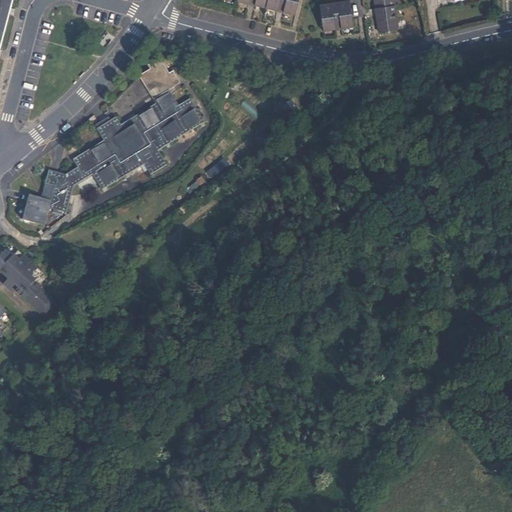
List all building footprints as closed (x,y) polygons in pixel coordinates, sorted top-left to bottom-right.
[(12,0),(0,0),(0,33),(3,35),(12,0)] [(253,0),(252,5),(265,9),(267,0),(253,0)] [(267,0),(265,9),(275,11),(277,0),(267,0)] [(280,12),(281,13),(284,0),(277,0),(275,11),(280,12)] [(284,0),(281,13),(293,16),(296,0),(284,0)] [(345,0),(332,2),(335,15),(338,14),(339,28),(351,26),(347,0),(345,0)] [(373,0),(375,9),(393,6),(391,0),(373,0)] [(335,15),(332,2),(319,4),(323,31),(333,29),(332,15),(335,15)] [(393,6),(375,9),(375,12),(378,31),(396,29),(393,6)] [(140,75),(154,98),(169,88),(181,81),(178,76),(174,70),(170,72),(159,56),(148,63),(151,68),(140,75)] [(104,138),(126,165),(140,156),(151,175),(168,164),(159,150),(206,121),(190,96),(179,103),(169,88),(154,98),(156,102),(154,102),(121,123),(116,116),(112,119),(99,126),(98,127),(104,138)] [(99,126),(112,119),(109,116),(103,120),(97,123),(99,126)] [(126,165),(104,138),(73,157),(78,165),(67,172),(58,169),(51,167),(46,181),(56,184),(51,198),(40,195),(38,194),(32,192),(30,201),(25,218),(43,224),(49,208),(67,213),(74,192),(75,186),(93,175),(102,190),(130,173),(126,165)] [(7,249),(0,256),(0,268),(7,275),(10,272),(22,284),(19,287),(17,289),(31,303),(46,317),(59,303),(44,289),(36,282),(44,273),(32,260),(20,249),(14,256),(7,249)] [(10,272),(7,275),(10,278),(6,283),(11,289),(16,283),(19,287),(22,284),(10,272)] [(0,336),(9,327),(0,318),(0,317),(7,310),(0,303),(0,336)] [(344,500),(358,511),(366,504),(352,492),(344,500)]
